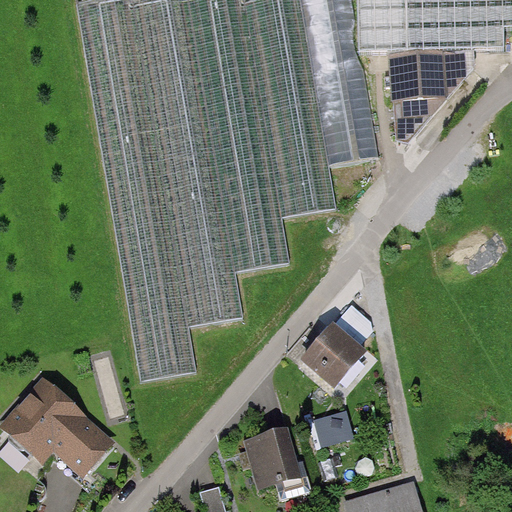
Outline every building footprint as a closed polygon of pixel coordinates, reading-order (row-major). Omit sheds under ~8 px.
[(453,64),(390,66),(392,107),(399,107),(399,122),(427,120),(457,87),(453,64)] [(321,327),(289,363),(326,394),(357,358),(321,327)] [(0,421),(0,436),(37,469),(49,455),(77,480),(109,444),(37,380),(0,421)] [(343,410),(306,419),(315,452),(352,443),(343,410)] [(290,432),(234,447),(247,497),(303,482),(290,432)] [(417,511),(408,482),(335,505),(337,511),(417,511)]
